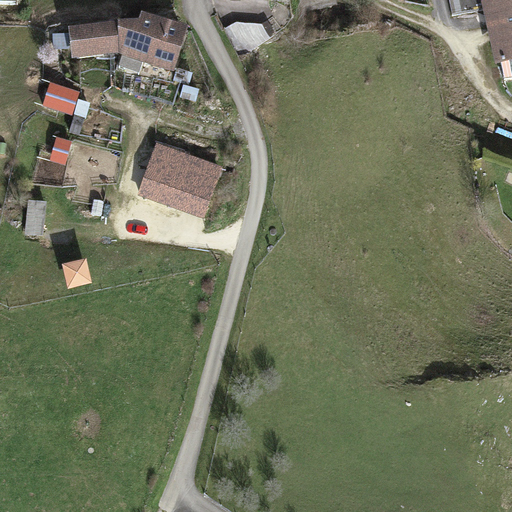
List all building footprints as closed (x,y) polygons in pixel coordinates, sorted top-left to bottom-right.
[(511,0),(486,0),(480,1),(494,66),(511,62),(511,0)] [(116,20),(118,54),(174,72),(189,26),(141,11),(139,19),(116,20)] [(116,22),(67,27),(70,59),(119,55),(116,22)] [(42,106),(71,115),(79,92),(50,82),(42,106)] [(72,141),(57,136),(49,160),(64,165),(72,141)] [(193,161),(187,177),(212,186),(218,170),(193,161)]
